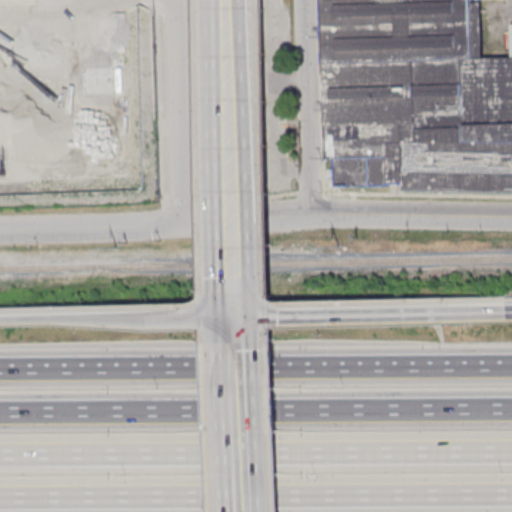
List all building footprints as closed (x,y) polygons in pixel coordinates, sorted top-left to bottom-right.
[(324,65),(322,0),(471,0),(472,5),(482,5),(484,60),(324,65)] [(106,45),(114,16),(57,2),(50,31),(106,45)] [(484,60),(511,59),(511,194),(404,192),(403,186),(388,186),(389,188),(370,188),(370,160),(336,160),(327,161),(324,65),(484,60)] [(52,64),(55,114),(72,113),(69,63),(52,64)] [(0,122),(19,122),(18,77),(0,76),(0,122)] [(336,160),(336,188),(370,188),(370,160),(336,160)]
